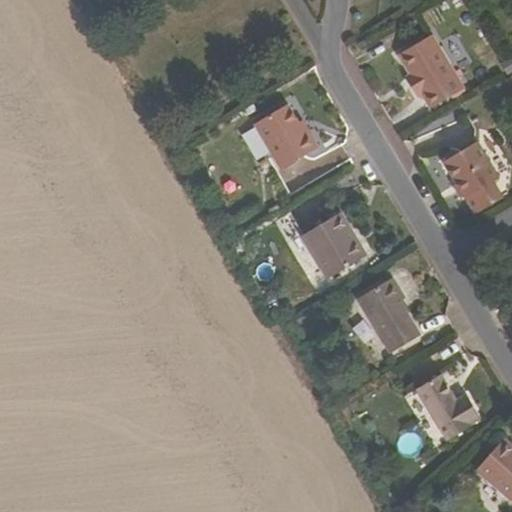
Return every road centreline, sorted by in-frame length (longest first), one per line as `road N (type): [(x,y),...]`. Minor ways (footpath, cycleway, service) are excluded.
road 1 (residential): [(440,257),(327,65)]
road 2 (residential): [(511,378),(440,257)]
